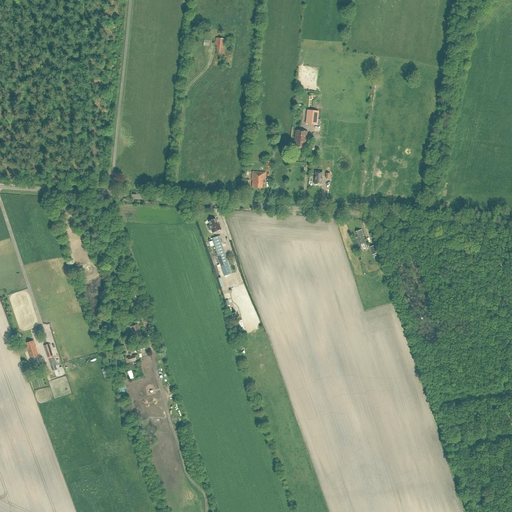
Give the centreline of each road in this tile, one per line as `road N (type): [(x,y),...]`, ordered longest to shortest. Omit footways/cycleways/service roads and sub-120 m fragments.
road 1 (unclassified): [(511,225),(111,194)]
road 2 (unclassified): [(111,194),(130,0)]
